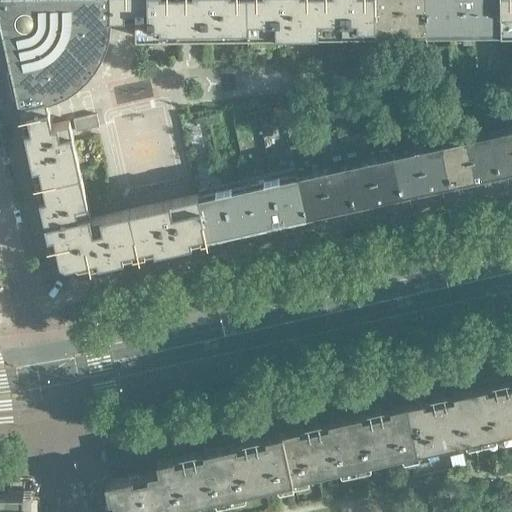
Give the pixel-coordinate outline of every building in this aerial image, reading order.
[(110,23),(110,18),(135,18),(135,36),(177,35),(176,0),(0,0),(0,21),(10,69),(7,69),(13,93),(16,93),(19,105),(47,99),(50,98),(56,96),(60,94),(64,92),(70,89),(76,85),(80,82),(83,79),(86,76),(89,73),(94,67),(96,64),(99,60),(101,56),(103,52),(105,47),(106,43),(108,37),(109,32),(110,28),(110,23)] [(247,35),(246,0),(176,0),(177,35),(247,35)] [(317,34),(316,0),(246,0),(247,35),(317,34)] [(375,27),(374,0),(316,0),(317,34),(375,33),(375,27)] [(400,27),(399,0),(374,0),(375,27),(400,27)] [(425,27),(424,0),(399,0),(400,27),(425,27)] [(450,27),(449,0),(424,0),(425,27),(450,27)] [(475,26),(474,0),(449,0),(450,27),(475,26)] [(500,26),(499,0),(474,0),(475,26),(500,26)] [(511,0),(499,0),(500,26),(500,32),(511,31),(511,0)] [(395,90),(394,78),(377,79),(377,90),(395,90)] [(497,92),(496,82),(485,84),(487,94),(497,92)] [(455,101),(452,85),(431,89),(435,105),(455,101)] [(379,105),(377,92),(360,94),(362,108),(379,105)] [(81,172),(72,133),(69,119),(58,122),(52,123),(48,107),(47,99),(19,105),(36,182),(81,172)] [(324,108),(322,99),(307,102),(309,111),(324,108)] [(269,109),(258,112),(260,120),(271,117),(269,109)] [(260,120),(258,112),(246,114),(248,122),(260,120)] [(221,122),(219,113),(207,116),(209,125),(221,122)] [(209,125),(207,116),(195,118),(197,127),(209,125)] [(288,134),(286,124),(279,125),(280,135),(288,134)] [(511,170),(511,125),(506,127),(508,131),(491,135),(499,174),(511,170)] [(499,174),(491,135),(474,139),(473,134),(465,136),(475,179),(499,174)] [(475,179),(465,136),(458,137),(459,142),(442,146),(451,184),(475,179)] [(451,184),(442,146),(425,150),(424,145),(417,147),(426,190),(451,184)] [(426,190),(417,147),(409,148),(410,153),(393,157),(402,195),(426,190)] [(402,195),(393,157),(377,160),(375,156),(368,157),(378,201),(402,195)] [(353,206),(345,168),(343,157),(318,162),(320,168),(329,211),(353,206)] [(378,201),(368,157),(361,159),(362,164),(345,168),(353,206),(378,201)] [(329,211),(320,168),(312,170),(313,175),(296,178),(305,217),(329,211)] [(123,257),(113,211),(91,216),(90,211),(87,199),(81,172),(36,182),(51,250),(59,255),(60,260),(65,263),(71,262),(78,267),(123,257)] [(305,217),(296,178),(279,182),(278,177),(271,179),(281,222),(305,217)] [(281,222),(271,179),(264,180),(265,185),(248,189),(256,227),(281,222)] [(256,227),(248,189),(231,193),(230,188),(222,190),(232,233),(256,227)] [(232,233),(222,190),(215,191),(216,196),(199,200),(208,238),(232,233)] [(208,238),(199,200),(198,193),(113,211),(123,257),(208,238)] [(511,380),(470,390),(480,437),(511,430),(511,380)] [(480,437),(470,390),(407,403),(418,451),(480,437)] [(418,451),(407,403),(344,417),(355,465),(418,451)] [(355,465),(344,417),(282,431),(292,479),(355,465)] [(292,479),(282,431),(219,445),(230,493),(292,479)] [(230,493),(219,445),(156,459),(159,469),(167,507),(230,493)] [(167,507),(159,469),(105,481),(111,511),(161,511),(161,509),(167,507)] [(7,489),(6,511),(28,511),(28,498),(22,498),(22,492),(23,492),(23,490),(7,489)]
